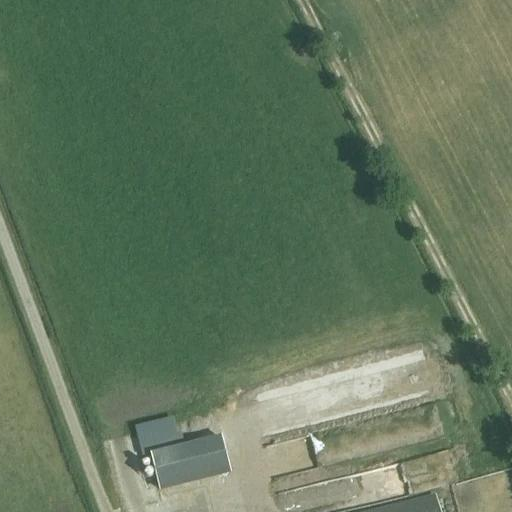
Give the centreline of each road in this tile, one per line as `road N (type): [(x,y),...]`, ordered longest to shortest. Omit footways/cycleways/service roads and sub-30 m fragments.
road 1 (track): [(511,411),(299,0)]
road 2 (track): [(0,229),(106,511)]
